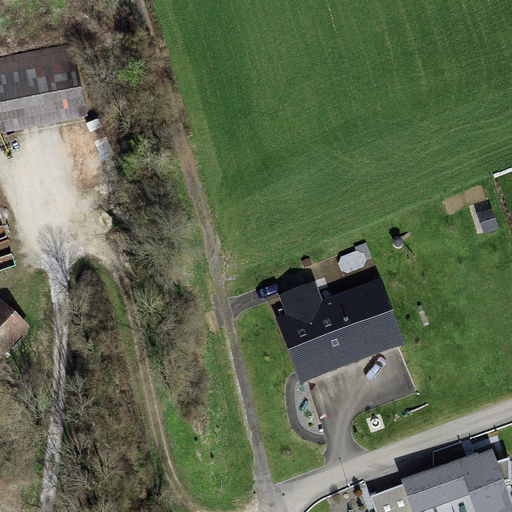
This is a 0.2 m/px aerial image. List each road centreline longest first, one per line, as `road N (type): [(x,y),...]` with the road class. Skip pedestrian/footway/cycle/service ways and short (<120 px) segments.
road 1 (track): [(199,511),(176,495),(155,453),(126,294),(95,247),(62,245),(49,511)]
road 2 (track): [(134,0),(213,259),(269,511)]
road 3 (residential): [(286,511),(306,495),(511,416)]
